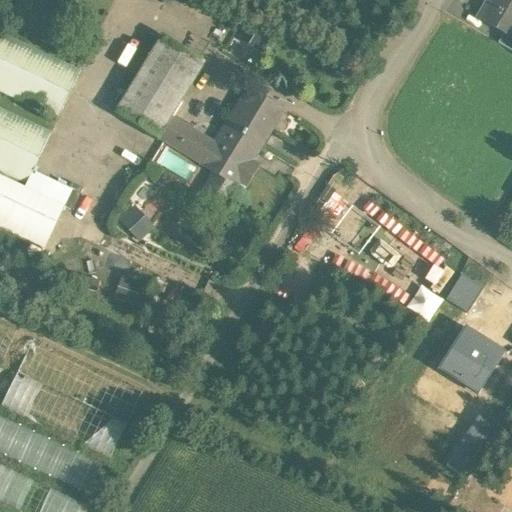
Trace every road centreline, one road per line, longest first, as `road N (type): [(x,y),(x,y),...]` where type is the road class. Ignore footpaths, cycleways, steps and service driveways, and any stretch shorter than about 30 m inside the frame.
road 1 (residential): [(364,138),(334,149),(117,511)]
road 2 (residential): [(511,271),(380,173),(364,138)]
road 3 (residential): [(435,0),(369,104),(364,138)]
